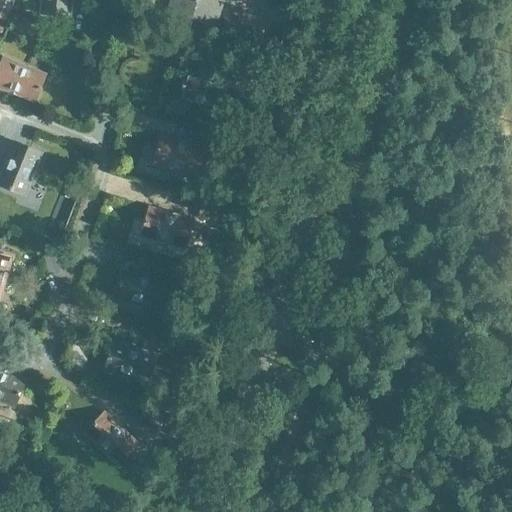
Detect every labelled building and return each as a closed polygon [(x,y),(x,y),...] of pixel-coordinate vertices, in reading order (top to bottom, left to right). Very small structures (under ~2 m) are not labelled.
[(0,0),(0,9),(10,13),(14,0),(0,0)] [(69,17),(71,0),(43,0),(42,14),(69,17)] [(170,0),(164,22),(214,36),(223,0),(170,0)] [(0,33),(2,34),(9,14),(0,10),(0,33)] [(0,87),(35,102),(46,76),(3,59),(0,66),(0,87)] [(223,112),(231,85),(186,73),(179,100),(223,112)] [(198,176),(206,149),(162,136),(154,163),(198,176)] [(0,185),(24,196),(41,153),(15,143),(0,180),(0,185)] [(198,217),(219,223),(223,207),(202,201),(198,217)] [(186,248),(194,221),(150,208),(142,235),(186,248)] [(0,298),(12,258),(0,254),(0,298)] [(175,262),(171,277),(185,281),(190,266),(175,262)] [(161,311),(168,284),(124,272),(116,299),(161,311)] [(164,332),(161,346),(181,351),(185,337),(164,332)] [(150,383),(157,356),(113,344),(105,371),(150,383)] [(0,400),(15,407),(26,382),(0,370),(0,400)] [(138,423),(157,432),(164,417),(144,408),(138,423)] [(119,465),(138,445),(105,413),(85,434),(119,465)]
